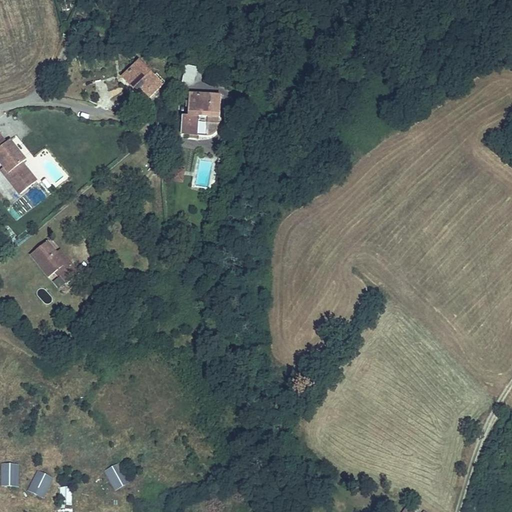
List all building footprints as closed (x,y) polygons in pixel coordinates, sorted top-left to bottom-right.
[(137,65),(117,80),(130,97),(133,95),(140,105),(158,92),(137,65)] [(183,65),(182,82),(195,83),(196,66),(183,65)] [(220,117),(221,94),(189,93),(188,117),(182,117),(181,134),(195,135),(196,116),(220,117)] [(39,184),(24,166),(28,163),(11,142),(6,146),(0,150),(0,163),(6,172),(11,177),(7,179),(23,198),(39,184)] [(48,276),(53,272),(65,263),(55,252),(46,241),(29,255),(48,276)] [(57,276),(59,273),(72,263),(59,249),(55,252),(65,263),(53,272),(57,276)] [(59,273),(67,283),(79,273),(72,263),(59,273)] [(43,440),(62,440),(62,417),(43,417),(43,440)] [(0,472),(4,483),(21,477),(13,456),(0,460),(0,472)] [(114,491),(129,483),(118,462),(103,470),(114,491)] [(61,486),(60,505),(71,505),(72,487),(61,486)]
